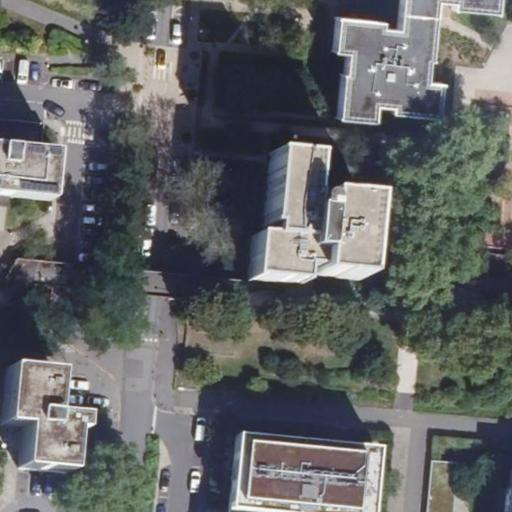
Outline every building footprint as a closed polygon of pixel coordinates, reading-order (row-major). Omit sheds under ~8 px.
[(405,0),(403,30),(386,29),(386,22),(343,19),(340,52),(352,53),(350,75),(347,75),(344,118),(378,120),(379,106),(397,108),(397,113),(442,117),(444,84),(431,83),(432,61),(435,61),(438,21),(440,0),(459,2),(458,9),(501,12),(501,0),(405,0)] [(0,198),(55,202),(59,154),(45,153),(47,126),(0,122),(0,198)] [(314,160),(274,156),(268,229),(272,229),(271,240),(257,239),(253,283),(302,287),(304,271),(320,272),(320,277),(364,281),(371,202),(328,198),(326,216),(309,214),(314,160)] [(35,263),(16,261),(1,285),(6,295),(12,306),(32,299),(33,287),(35,263)] [(35,263),(33,287),(88,292),(90,269),(35,263)] [(473,293),(444,290),(443,301),(472,304),(473,293)] [(54,373),(6,368),(1,425),(22,427),(21,435),(18,468),(67,473),(71,431),(78,432),(79,417),(51,415),(51,406),(54,373)] [(80,409),(51,406),(51,415),(79,417),(80,409)] [(0,432),(21,435),(22,427),(1,425),(0,431),(0,432)] [(228,511),(370,511),(376,451),(236,438),(228,511)] [(452,511),(457,464),(429,461),(424,511),(452,511)] [(511,511),(511,469),(508,469),(503,511),(511,511)]
